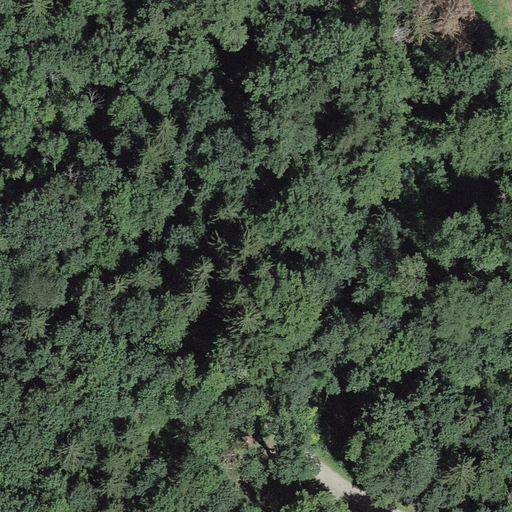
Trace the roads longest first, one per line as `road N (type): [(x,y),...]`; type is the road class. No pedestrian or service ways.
road 1 (track): [(199,378),(187,324),(140,263),(90,64),(53,0)]
road 2 (track): [(350,491),(267,419),(199,378),(0,295)]
